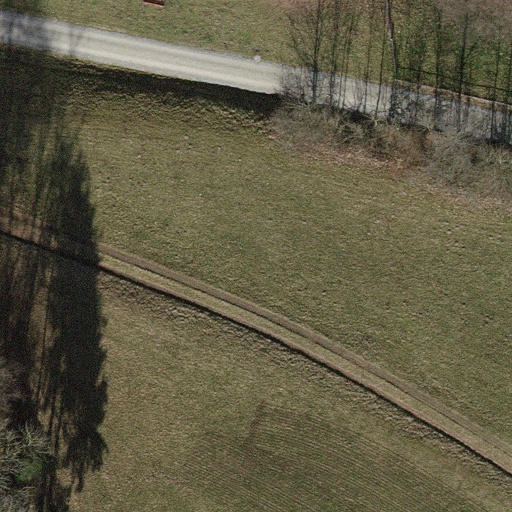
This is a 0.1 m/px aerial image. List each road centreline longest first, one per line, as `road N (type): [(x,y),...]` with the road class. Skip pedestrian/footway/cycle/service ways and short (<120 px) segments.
road 1 (track): [(511,462),(387,383),(292,336),(0,217)]
road 2 (track): [(511,127),(0,26)]
